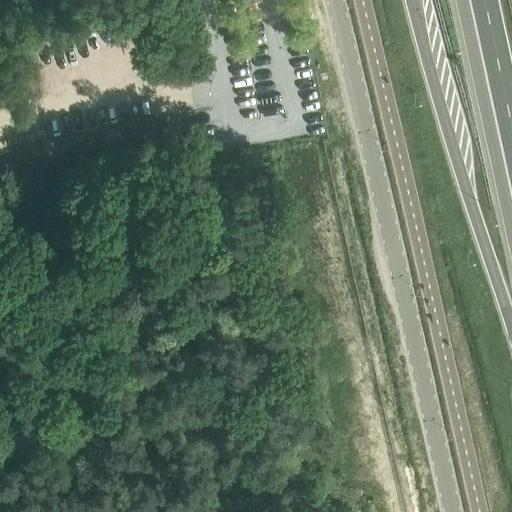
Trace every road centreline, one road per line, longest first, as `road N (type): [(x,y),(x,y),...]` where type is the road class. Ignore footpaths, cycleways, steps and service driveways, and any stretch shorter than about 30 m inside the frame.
road 1 (tertiary): [(331,0),(448,511)]
road 2 (trunk): [(414,0),(511,325)]
road 3 (trunk): [(481,0),(511,148)]
